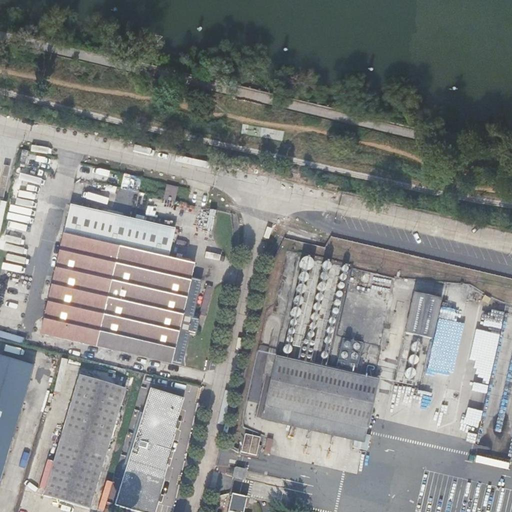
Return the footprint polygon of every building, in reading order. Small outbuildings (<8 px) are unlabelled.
[(157,26),(150,25),(148,32),(154,34),(159,36),(162,37),(165,38),(171,39),(186,39),(173,29),(167,27),(161,26),(157,26)] [(162,44),(165,38),(162,37),(159,36),(156,42),(162,44)] [(163,208),(163,199),(148,198),(147,207),(163,208)] [(174,228),(70,204),(40,332),(181,364),(190,331),(196,332),(200,317),(193,315),(201,278),(191,276),(193,264),(167,257),(174,228)] [(266,244),(274,227),(268,225),(261,241),(266,244)] [(309,263),(310,264),(311,264),(314,264),(315,263),(316,263),(316,262),(317,261),(318,260),(318,258),(318,256),(318,255),(318,254),(317,253),(315,252),(313,251),(312,251),(310,251),(309,251),(308,252),(307,252),(306,253),(306,254),(305,255),(305,256),(305,258),(305,259),(305,260),(306,261),(307,262),(308,263),(309,263)] [(329,263),(331,263),(332,263),(334,262),(335,261),(336,259),(336,257),(335,256),(334,254),(332,254),(331,254),(329,254),(328,255),(327,257),(326,258),(327,260),(328,262),(329,263)] [(326,275),(327,275),(329,275),(331,275),(332,273),(333,272),(333,270),(332,268),(331,267),(329,266),(328,266),(326,266),(324,267),(323,269),(323,270),(323,272),(324,274),(326,275)] [(306,275),(308,276),(310,276),(312,275),(313,274),(313,272),(313,271),(312,269),(311,268),(309,268),(308,268),(306,269),(305,271),(304,273),(305,274),(306,275)] [(363,273),(361,286),(367,287),(369,274),(363,273)] [(322,285),(324,286),(326,286),(327,285),(329,283),(329,281),(329,279),(328,278),(326,276),(323,277),(321,278),(320,278),(320,280),(320,283),(321,284),(322,285)] [(304,288),(306,288),(308,288),(309,286),(310,284),(310,282),(308,280),(307,280),(305,280),(304,280),(302,281),(301,283),(301,284),(302,286),(302,287),(304,288)] [(376,286),(374,296),(393,300),(396,290),(376,286)] [(321,298),(322,298),(324,298),(326,296),(326,295),(326,293),(325,291),(324,290),(323,290),(321,290),(320,290),(319,291),(318,293),(318,294),(318,296),(319,297),(321,298)] [(302,300),(304,300),(306,299),(308,298),(308,296),(308,295),(307,293),(306,292),(304,292),(303,292),(301,293),(300,294),(299,295),(300,297),(300,298),(301,299),(302,300)] [(435,338),(444,298),(418,292),(409,332),(435,338)] [(318,308),(320,309),(322,308),(323,307),(324,306),(324,305),(324,302),(323,301),(321,300),(319,300),(317,301),(316,302),(316,303),(315,305),(316,306),(317,307),(318,308)] [(299,312),(301,313),(303,312),(304,311),(305,309),(305,308),(305,306),(304,305),(302,304),(300,304),(299,305),(298,305),(297,307),(296,308),(297,310),(298,311),(299,312)] [(316,319),(317,319),(319,319),(320,318),(321,316),(321,315),(321,313),(320,311),(319,311),(317,310),(315,311),(314,312),(313,313),(313,315),(313,316),(314,318),(316,319)] [(483,344),(475,342),(471,359),(487,362),(496,317),(489,316),(483,344)] [(289,353),(291,354),(293,353),(294,352),(295,351),(295,349),(294,347),(292,345),(290,345),(288,346),(287,347),(286,349),(286,350),(287,352),(288,353),(289,353)] [(427,349),(425,380),(445,381),(448,350),(427,349)] [(368,427),(380,377),(278,353),(266,403),(368,427)] [(412,362),(413,362),(415,362),(416,361),(417,360),(418,359),(418,357),(418,356),(416,354),(415,354),(413,354),(412,354),(411,355),(410,356),(410,358),(410,359),(411,361),(412,362)] [(0,356),(0,474),(33,366),(0,356)] [(409,375),(410,376),(412,375),(413,375),(414,374),(415,372),(415,371),(415,369),(414,368),(412,367),(410,366),(409,367),(407,368),(406,370),(406,371),(406,373),(407,374),(409,375)] [(80,375),(46,495),(91,509),(126,388),(80,375)] [(184,399),(151,389),(117,505),(139,511),(155,511),(161,494),(160,494),(164,480),(163,479),(168,466),(166,465),(171,450),(170,450),(175,435),(174,434),(178,421),(177,420),(184,399)] [(258,454),(262,435),(247,432),(242,450),(258,454)] [(265,438),(262,453),(269,454),(272,440),(265,438)] [(242,478),(244,468),(235,466),(232,476),(242,478)] [(232,493),(228,511),(243,511),(247,496),(232,493)] [(226,511),(227,497),(218,496),(217,511),(226,511)]
